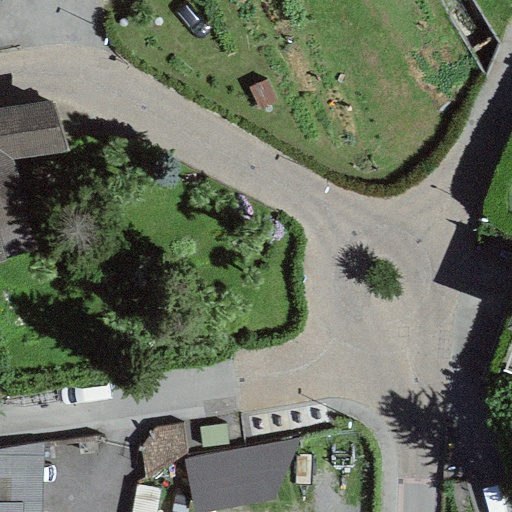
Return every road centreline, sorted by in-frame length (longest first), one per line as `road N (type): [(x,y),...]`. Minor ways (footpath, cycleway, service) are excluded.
road 1 (residential): [(351,229),(77,77),(0,81)]
road 2 (residential): [(0,425),(234,385),(303,365),(347,320)]
road 3 (residential): [(415,316),(469,399),(499,511)]
road 4 (residential): [(414,511),(400,325)]
road 5 (residential): [(417,237),(456,193),(511,81)]
